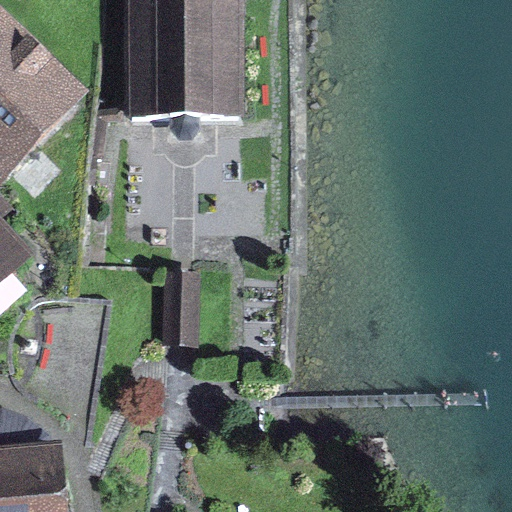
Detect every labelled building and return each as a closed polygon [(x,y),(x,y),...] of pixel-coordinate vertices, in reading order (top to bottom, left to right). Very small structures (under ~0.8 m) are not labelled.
[(121,0),(123,124),(242,123),(240,0),(121,0)] [(0,23),(0,176),(77,103),(0,23)] [(0,237),(0,286),(25,264),(0,237)] [(171,278),(169,347),(195,347),(196,279),(171,278)] [(56,511),(53,457),(0,460),(0,511),(56,511)]
